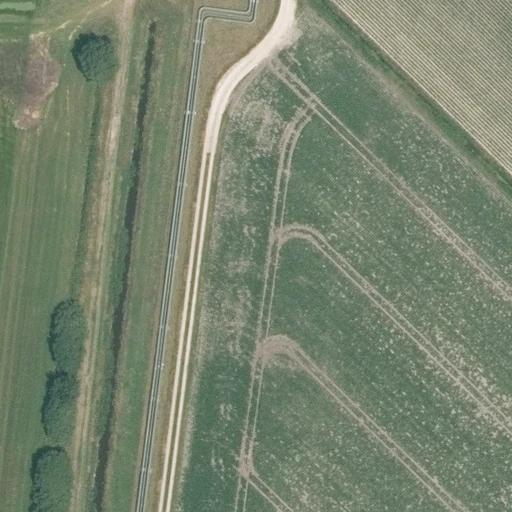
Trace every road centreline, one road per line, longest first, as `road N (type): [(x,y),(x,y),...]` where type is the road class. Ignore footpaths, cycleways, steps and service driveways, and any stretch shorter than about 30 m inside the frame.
road 1 (track): [(291,0),(283,28),(236,70),(216,101),(163,511)]
road 2 (track): [(130,0),(70,511)]
